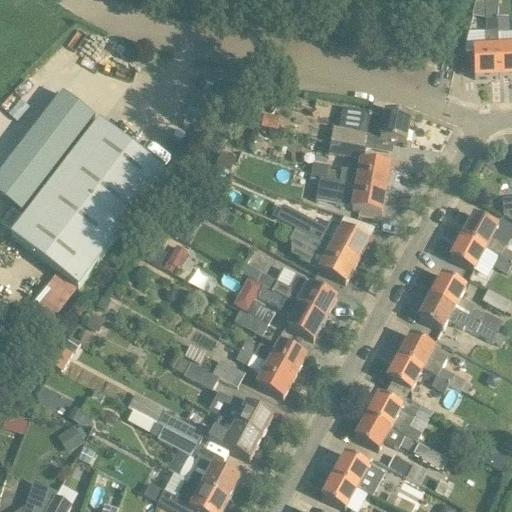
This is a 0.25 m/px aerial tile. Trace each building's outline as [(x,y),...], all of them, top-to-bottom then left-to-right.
[(473,51),(474,81),(498,81),(497,50),(497,34),(496,20),(497,11),(496,4),(484,4),(486,35),(485,35),(486,51),(473,51)] [(496,20),(507,20),(506,11),(497,11),(496,20)] [(291,15),(282,13),(279,13),(278,20),(290,22),(291,15)] [(507,20),(496,20),(497,34),(507,34),(507,20)] [(511,80),(511,49),(497,50),(498,81),(511,80)] [(0,200),(21,217),(95,122),(62,97),(0,177),(0,200)] [(411,121),(403,119),(370,113),(369,118),(365,117),(361,135),(333,130),(330,145),(365,152),(367,140),(380,142),(380,143),(406,148),(411,121)] [(262,129),(278,133),(280,121),(264,117),(262,129)] [(98,126),(11,239),(78,290),(165,177),(98,126)] [(248,142),(247,147),(249,152),(255,154),(259,151),(261,146),(259,141),(253,139),(248,142)] [(365,152),(330,145),(328,158),(363,164),(365,152)] [(215,170),(230,176),(235,161),(221,156),(215,170)] [(385,194),(390,169),(361,164),(359,176),(328,172),(328,169),(313,166),(311,178),(321,180),(326,180),(326,184),(385,194)] [(326,180),(321,180),(316,204),(336,208),(352,210),(352,213),(381,218),(385,194),(326,184),(326,180)] [(195,211),(205,217),(213,204),(204,198),(195,211)] [(511,201),(503,202),(504,220),(511,224),(511,201)] [(368,245),(342,230),(330,224),(325,232),(283,209),(276,223),(295,233),(357,266),(368,245)] [(499,261),(511,268),(511,267),(511,256),(504,252),(505,251),(491,243),(497,231),(473,218),(461,240),(485,253),(499,261)] [(344,230),(364,241),(368,232),(349,221),(344,230)] [(319,273),(319,274),(345,288),(357,266),(295,233),(289,244),(291,245),(291,257),(319,273)] [(450,262),(473,275),(485,253),(461,240),(450,262)] [(178,271),(179,270),(183,269),(187,261),(186,257),(187,255),(176,249),(167,265),(178,271)] [(507,277),(511,268),(499,261),(494,270),(507,277)] [(336,302),(310,288),(294,279),(287,291),(261,276),(256,286),(261,290),(325,324),(336,302)] [(430,301),(494,335),(500,325),(485,317),(484,318),(473,312),(474,311),(459,303),(465,291),(442,279),(430,301)] [(292,321),(287,331),(313,345),(325,324),(261,290),(257,298),(279,311),(278,313),(292,321)] [(170,293),(165,296),(165,302),(170,304),(175,301),(175,296),(170,293)] [(509,305),(487,294),(481,305),(503,316),(509,305)] [(91,315),(99,320),(110,304),(102,299),(91,315)] [(490,344),(494,335),(430,301),(418,322),(442,335),(448,324),(462,332),(463,330),(490,344)] [(247,318),(268,330),(274,317),(253,306),(247,318)] [(268,330),(247,318),(241,315),(235,327),(262,341),(268,330)] [(87,329),(95,333),(100,324),(92,319),(87,329)] [(422,373),(437,381),(448,387),(465,397),(470,387),(454,379),(455,378),(443,371),(446,364),(431,356),(434,352),(410,339),(399,361),(422,373)] [(80,347),(70,341),(66,348),(75,354),(80,347)] [(242,353),(254,360),(294,382),(306,360),(280,346),(274,356),(260,348),(259,351),(247,345),(242,353)] [(62,374),(71,356),(63,352),(53,370),(62,374)] [(249,371),(263,378),(256,389),(282,403),(294,382),(254,360),(242,353),(237,362),(250,369),(249,371)] [(387,383),(410,395),(422,373),(399,361),(387,383)] [(237,391),(245,377),(220,364),(212,379),(219,383),(219,382),(237,391)] [(212,395),(219,383),(212,379),(190,367),(183,380),(212,395)] [(443,397),(448,387),(437,381),(431,391),(443,397)] [(400,415),(402,411),(378,398),(366,420),(416,447),(420,438),(409,432),(414,422),(400,415)] [(272,422),(232,400),(221,422),(261,444),(272,422)] [(78,427),(83,417),(84,416),(74,411),(69,422),(78,427)] [(157,427),(163,431),(198,450),(204,438),(164,415),(157,427)] [(93,422),(83,417),(78,427),(78,428),(90,428),(93,422)] [(511,456),(511,440),(470,419),(463,433),(511,458),(511,456)] [(416,447),(366,420),(354,442),(378,455),(383,445),(398,453),(400,450),(411,456),(416,447)] [(221,422),(215,433),(211,431),(205,442),(249,465),(261,444),(221,422)] [(163,431),(157,427),(152,425),(148,433),(158,439),(157,442),(191,461),(198,450),(163,431)] [(83,447),(74,433),(62,440),(71,455),(83,447)] [(503,475),(511,459),(489,448),(481,464),(503,475)] [(448,464),(418,449),(412,460),(442,475),(448,464)] [(83,451),(77,463),(88,468),(94,456),(83,451)] [(383,478),(368,470),(345,458),(333,480),(356,492),(371,500),(383,478)] [(414,467),(412,469),(394,460),(388,471),(420,487),(427,474),(414,467)] [(239,484),(197,462),(186,483),(227,506),(239,484)] [(321,502),(340,511),(345,511),(356,492),(333,480),(321,502)] [(223,511),(227,506),(186,483),(179,497),(176,502),(164,495),(157,507),(166,511),(223,511)] [(442,498),(448,488),(441,484),(435,495),(442,498)] [(24,511),(50,511),(57,501),(58,498),(34,485),(26,509),(24,511)] [(398,511),(412,511),(414,508),(390,496),(385,506),(398,511)] [(70,511),(72,509),(57,501),(50,511),(70,511)]
